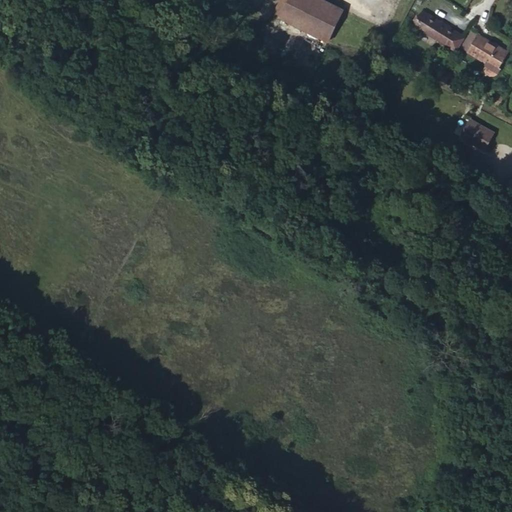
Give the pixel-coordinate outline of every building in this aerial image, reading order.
[(270,0),(325,27),(339,0),(270,0)] [(417,0),(407,16),(432,32),(441,16),(417,0)] [(458,27),(441,16),(432,32),(449,42),(458,27)] [(452,38),(459,43),(471,24),(464,20),(452,38)] [(471,24),(459,43),(478,55),(476,57),(479,66),(483,68),(489,66),(491,64),(488,62),(500,43),(471,24)] [(459,112),(448,131),(472,146),(483,127),(459,112)] [(493,183),(511,195),(511,182),(511,184),(498,175),(493,183)]
